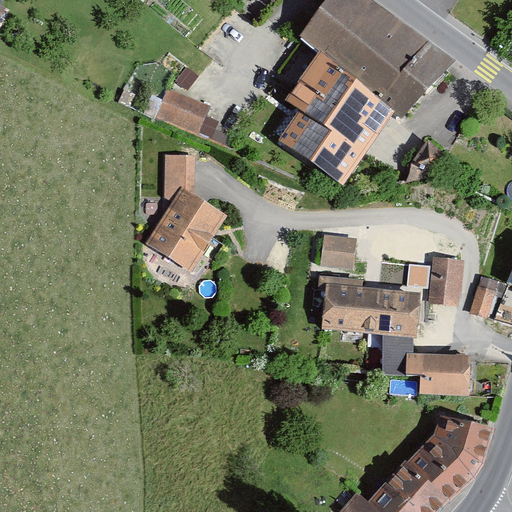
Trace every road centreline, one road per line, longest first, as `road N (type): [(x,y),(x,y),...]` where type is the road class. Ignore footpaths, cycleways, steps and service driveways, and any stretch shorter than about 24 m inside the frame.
road 1 (residential): [(214,176),(272,226),(404,218),(455,233),(470,265),(464,335),(511,354)]
road 2 (tertiary): [(511,86),(397,0)]
